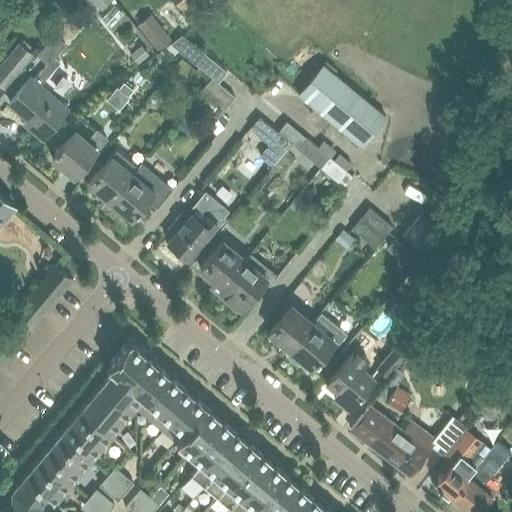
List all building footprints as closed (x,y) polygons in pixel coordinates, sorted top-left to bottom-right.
[(111,0),(87,0),(84,4),(93,13),(98,6),(102,10),(111,0)] [(172,37),(152,12),(136,25),(156,50),(172,37)] [(66,108),(39,85),(60,61),(54,57),(65,43),(54,33),(36,54),(46,63),(32,79),(30,77),(10,101),(33,122),(29,126),(42,137),(66,108)] [(204,51),(202,50),(181,33),(169,42),(194,62),(204,51)] [(136,63),(149,53),(136,37),(130,42),(136,48),(129,54),(136,63)] [(20,44),(6,59),(0,65),(0,80),(4,85),(32,55),(20,44)] [(323,64),(298,94),(360,145),(385,115),(323,64)] [(211,76),(202,86),(226,106),(235,96),(211,76)] [(123,81),(118,87),(128,95),(133,89),(123,81)] [(217,117),(226,106),(202,86),(197,92),(194,97),(217,117)] [(185,115),(174,128),(184,135),(194,123),(185,115)] [(124,124),(117,118),(110,125),(117,132),(124,124)] [(330,156),(310,140),(292,125),(286,120),(277,130),(292,143),(321,166),(330,156)] [(57,151),(52,157),(54,159),(52,161),(62,169),(64,167),(73,175),(86,159),(98,145),(108,133),(96,124),(86,136),(76,128),(65,142),(60,147),(58,146),(55,150),(57,151)] [(292,143),(277,130),(269,124),(260,135),(283,154),(292,143)] [(198,132),(192,140),(206,150),(211,143),(198,132)] [(109,143),(103,139),(99,144),(104,149),(109,143)] [(101,166),(88,182),(109,199),(138,166),(116,148),(101,166)] [(352,175),(330,156),(321,166),(343,185),(352,175)] [(138,166),(109,199),(131,217),(141,204),(145,208),(148,205),(150,202),(156,207),(160,202),(172,188),(162,179),(152,171),(141,162),(138,166)] [(318,169),(313,176),(317,179),(322,173),(318,169)] [(191,213),(168,240),(171,242),(168,245),(178,254),(180,251),(188,257),(228,209),(206,190),(189,211),(191,213)] [(0,220),(13,205),(0,193),(0,220)] [(336,202),(341,196),(338,193),(332,199),(336,202)] [(369,206),(360,217),(383,236),(392,225),(369,206)] [(420,213),(403,234),(430,257),(439,228),(420,213)] [(375,246),(383,236),(360,217),(352,227),(375,246)] [(354,236),(348,231),(344,227),(334,239),(344,247),(354,236)] [(386,246),(406,263),(415,253),(395,236),(386,246)] [(200,267),(221,285),(245,258),(223,239),(213,252),(200,267)] [(245,258),(221,285),(218,289),(239,307),(264,278),(270,283),(277,274),(250,252),(245,258)] [(45,272),(64,288),(73,278),(54,262),(45,272)] [(64,288),(45,272),(37,281),(56,297),(64,288)] [(30,291),(48,306),(56,297),(37,281),(30,291)] [(48,306),(30,291),(15,309),(33,325),(48,306)] [(391,292),(381,305),(386,309),(396,297),(391,292)] [(268,331),(290,349),(313,321),(291,303),(281,316),(268,331)] [(358,313),(366,319),(374,310),(366,305),(358,313)] [(15,309),(7,318),(25,334),(33,325),(15,309)] [(290,349),(291,349),(287,353),(298,362),(301,358),(311,366),(321,354),(325,357),(335,345),(331,342),(334,338),(338,342),(346,332),(321,311),(313,321),(290,349)] [(0,325),(0,328),(17,343),(25,334),(7,318),(0,325)] [(0,344),(10,352),(17,343),(0,328),(0,344)] [(511,335),(503,349),(511,355),(511,335)] [(137,407),(168,372),(129,338),(106,365),(111,369),(100,382),(131,410),(135,405),(137,407)] [(0,363),(10,352),(0,344),(0,363)] [(396,346),(378,366),(387,374),(405,354),(396,346)] [(347,407),(360,392),(375,374),(360,361),(364,357),(354,348),(340,364),(327,380),(339,389),(334,395),(347,407)] [(180,382),(168,372),(137,407),(149,418),(180,382)] [(100,382),(79,406),(111,433),(131,410),(100,382)] [(180,382),(149,418),(162,428),(192,392),(180,382)] [(386,401),(399,409),(409,392),(396,384),(386,401)] [(162,428),(175,439),(205,403),(192,392),(162,428)] [(363,413),(351,429),(408,473),(421,458),(430,446),(433,442),(431,441),(433,438),(410,420),(405,427),(372,401),(363,413)] [(218,415),(205,403),(175,439),(187,450),(218,415)] [(111,433),(79,406),(59,430),(91,458),(111,433)] [(231,426),(218,415),(187,450),(200,461),(231,426)] [(433,438),(431,441),(433,442),(444,452),(465,427),(451,416),(433,438)] [(200,461),(190,472),(204,484),(244,437),(231,426),(200,461)] [(447,466),(434,481),(438,484),(437,485),(440,488),(439,489),(448,497),(451,494),(471,471),(476,465),(491,447),(483,441),(465,427),(444,452),(443,454),(451,461),(447,466)] [(71,482),(91,458),(59,430),(39,454),(71,482)] [(257,448),(244,437),(204,484),(216,495),(257,448)] [(471,471),(451,494),(454,497),(452,500),(462,508),(464,505),(471,511),(476,511),(495,489),(483,479),(510,447),(499,438),(491,447),(476,465),(471,471)] [(216,495),(229,506),(270,459),(257,448),(216,495)] [(39,454),(19,478),(51,505),(71,482),(39,454)] [(282,470),(270,459),(229,506),(236,511),(247,511),(253,506),(252,505),(282,470)] [(116,482),(124,473),(115,465),(107,475),(116,482)] [(268,511),(295,481),(282,470),(252,505),(253,506),(260,511),(268,511)] [(133,481),(124,473),(116,482),(125,490),(133,481)] [(108,491),(116,482),(107,475),(99,484),(108,491)] [(10,487),(11,502),(16,507),(16,511),(49,511),(50,506),(51,505),(19,478),(10,487)] [(268,511),(290,511),(308,492),(295,481),(268,511)] [(116,482),(108,491),(117,499),(125,490),(116,482)] [(96,487),(88,497),(106,511),(114,503),(96,487)] [(125,506),(132,511),(135,511),(149,495),(140,487),(125,506)] [(312,511),(321,503),(308,492),(290,511),(312,511)] [(150,511),(158,503),(149,495),(135,511),(150,511)] [(106,511),(88,497),(80,506),(87,511),(106,511)] [(0,511),(16,511),(16,507),(11,502),(11,505),(3,505),(0,507),(0,511)] [(312,511),(332,511),(321,503),(312,511)]
